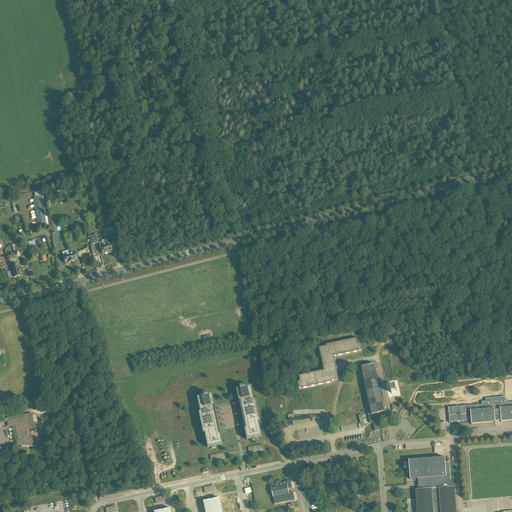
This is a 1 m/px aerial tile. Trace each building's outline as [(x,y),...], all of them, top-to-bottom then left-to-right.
[(92,187),(103,184),(102,183),(105,183),(104,177),(91,180),(92,187)] [(53,197),(49,198),(50,202),(58,200),(56,191),(52,192),(53,196),(53,197)] [(43,203),(42,196),(33,197),(38,227),(47,225),(44,208),(46,208),(45,202),(43,203)] [(102,241),(99,242),(102,254),(108,252),(106,244),(105,240),(102,241)] [(115,251),(113,243),(106,244),(108,252),(115,251)] [(16,252),(7,254),(8,261),(18,258),(16,252)] [(69,254),(71,261),(78,260),(76,252),(69,254)] [(71,261),(69,254),(63,255),(65,263),(71,261)] [(335,364),(336,364),(334,357),(359,351),(361,350),(362,351),(360,343),(358,344),(357,338),(326,345),(326,346),(319,347),(324,370),(299,376),(300,381),(297,382),(299,389),(332,382),(332,381),(339,379),(337,371),(336,371),(335,368),(336,367),(335,364)] [(373,422),(375,431),(381,430),(378,414),(385,412),(375,369),(375,365),(375,364),(361,367),(371,410),(367,411),(369,419),(370,423),(373,422)] [(258,422),(260,422),(258,416),(257,411),(255,400),(254,401),(251,386),(248,387),(244,388),(244,385),(239,386),(239,389),(236,389),(238,401),(239,400),(245,428),(244,428),(246,440),(253,438),(257,437),(261,436),(258,422)] [(197,398),(199,412),(198,412),(203,434),(204,434),(205,437),(207,448),(211,447),(216,446),(222,445),(220,433),(218,434),(213,406),(214,406),(212,394),(208,395),(207,393),(203,394),(203,396),(199,397),(198,397),(197,398)] [(511,401),(508,402),(507,400),(506,400),(505,397),(485,399),(486,402),(482,402),(482,404),(470,405),(465,406),(465,405),(465,406),(457,406),(456,406),(457,406),(448,407),(448,406),(450,423),(450,421),(458,421),(458,422),(458,421),(466,420),(466,422),(466,420),(471,420),(471,425),(472,425),(472,424),(495,422),(495,423),(496,423),(495,420),(496,420),(501,420),(501,422),(502,422),(501,421),(511,420),(511,401)] [(7,419),(8,427),(14,425),(18,442),(33,439),(31,433),(36,432),(32,414),(7,419)] [(40,447),(44,447),(45,441),(41,441),(41,440),(33,439),(18,442),(17,446),(40,449),(40,447)] [(248,447),(249,453),(263,450),(262,444),(248,447)] [(224,452),(210,455),(211,461),(225,458),(224,452)] [(445,458),(409,461),(409,460),(409,463),(405,464),(405,468),(409,468),(410,479),(411,479),(418,478),(419,489),(415,490),(416,490),(417,511),(456,511),(454,487),(455,487),(451,487),(450,476),(451,476),(450,462),(445,463),(445,458)] [(292,488),(290,481),(286,482),(281,483),(281,481),(276,482),(276,484),(270,485),(275,504),(290,501),(295,500),(293,492),(289,493),(288,489),(292,488)] [(221,511),(218,499),(219,498),(202,501),(203,502),(205,511),(221,511)]
